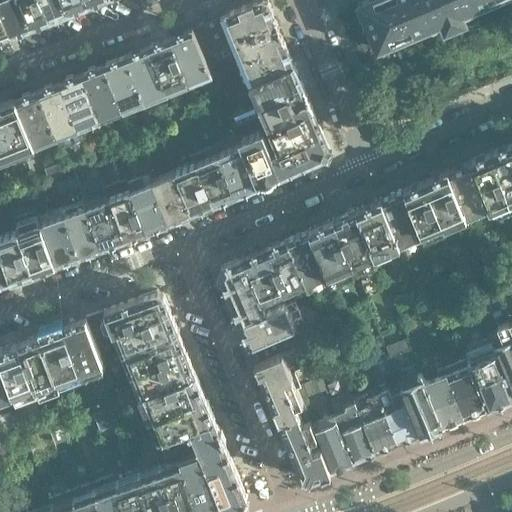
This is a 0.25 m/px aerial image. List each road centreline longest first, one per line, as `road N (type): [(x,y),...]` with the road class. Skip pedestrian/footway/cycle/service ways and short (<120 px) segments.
road 1 (residential): [(288,511),(180,244)]
road 2 (secondary): [(511,426),(307,511)]
road 3 (residential): [(180,244),(368,163)]
road 4 (residential): [(188,0),(0,72)]
road 5 (residential): [(0,309),(180,244)]
road 6 (residential): [(368,163),(298,0)]
road 7 (residential): [(368,163),(511,103)]
